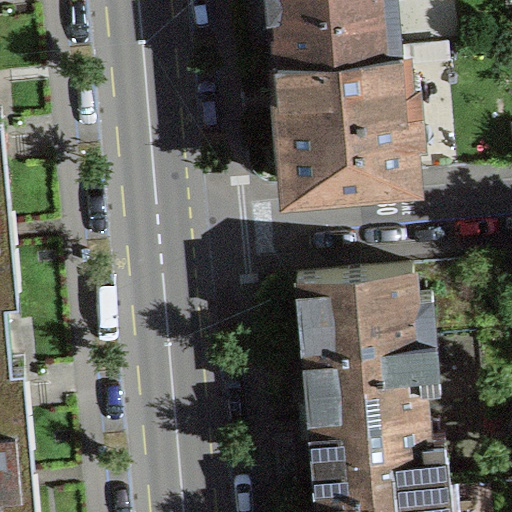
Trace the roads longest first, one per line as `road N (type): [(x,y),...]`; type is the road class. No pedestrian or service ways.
road 1 (residential): [(161,236),(511,205)]
road 2 (primary): [(161,236),(184,511)]
road 3 (primary): [(140,0),(161,236)]
